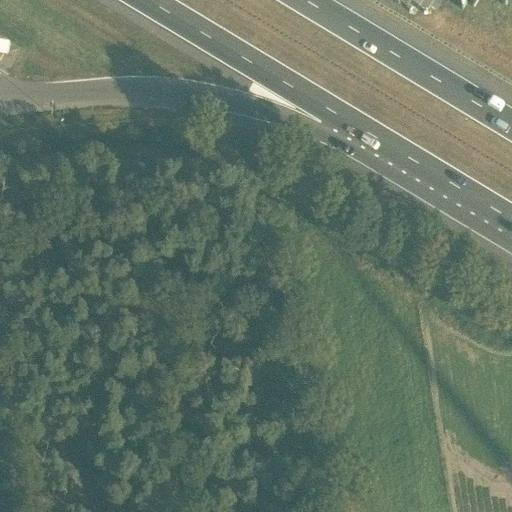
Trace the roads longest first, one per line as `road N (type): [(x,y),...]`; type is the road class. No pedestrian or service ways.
road 1 (motorway): [(4,93),(131,87),(329,110)]
road 2 (motorway): [(511,125),(304,0)]
road 3 (motorway): [(147,0),(329,110)]
road 4 (motorway): [(329,110),(511,220)]
